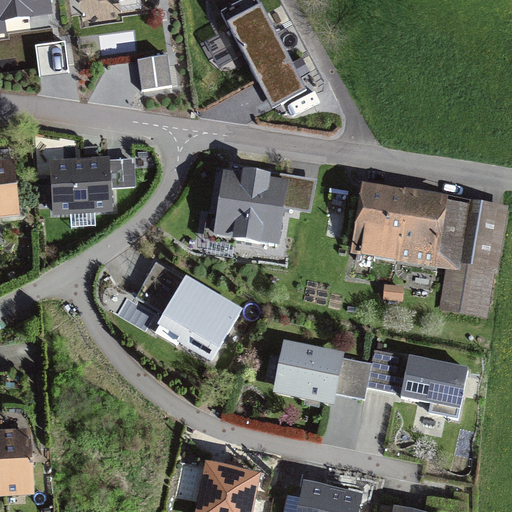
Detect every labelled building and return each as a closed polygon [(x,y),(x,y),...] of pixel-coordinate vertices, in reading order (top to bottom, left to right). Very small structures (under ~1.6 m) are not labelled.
[(48,0),(0,0),(0,43),(55,35),(48,0)] [(162,0),(98,0),(103,27),(165,17),(162,0)] [(335,89),(289,8),(251,29),(297,111),(335,89)] [(171,49),(140,50),(142,90),(172,89),(171,49)] [(114,161),(113,152),(53,156),(56,207),(116,204),(116,192),(114,161)] [(307,169),(217,156),(205,238),(276,249),(283,201),(302,204),(307,169)] [(153,159),(114,161),(116,192),(155,190),(153,159)] [(0,173),(0,226),(19,224),(12,172),(0,173)] [(351,256),(448,271),(458,207),(361,191),(351,256)] [(510,215),(458,207),(448,271),(441,316),(493,325),(510,215)] [(186,290),(157,273),(138,307),(167,324),(186,290)] [(217,363),(242,323),(186,290),(167,324),(162,330),(217,363)] [(331,392),(338,360),(287,349),(277,395),(329,405),(331,392)] [(370,367),(338,360),(331,392),(363,399),(370,367)] [(461,416),(469,379),(410,368),(403,405),(461,416)] [(1,434),(3,496),(32,495),(30,433),(1,434)] [(264,511),(271,477),(214,466),(205,511),(264,511)] [(94,475),(80,481),(85,492),(98,486),(94,475)] [(361,511),(363,507),(305,493),(300,511),(361,511)]
